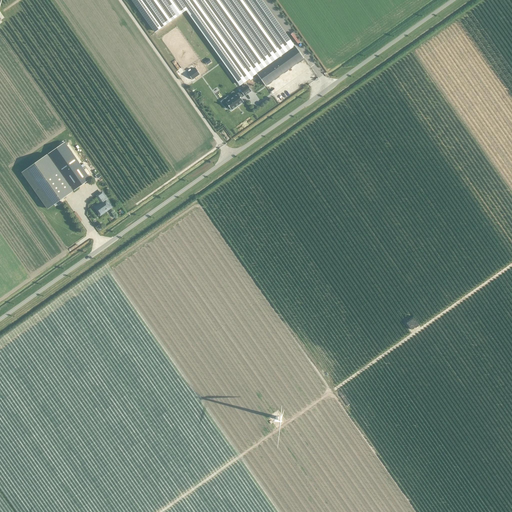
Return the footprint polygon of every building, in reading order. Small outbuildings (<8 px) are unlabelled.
[(133,0),(156,32),(187,9),(189,13),(241,84),(256,73),(265,86),(304,58),(295,46),(293,47),(259,0),(133,0)] [(194,76),(199,73),(196,68),(188,74),(192,80),(195,78),(194,76)] [(226,103),(223,105),(226,109),(229,107),(231,110),(243,102),(241,98),(244,96),(251,91),(247,85),(240,90),(241,92),(238,94),(226,102),(226,103)] [(64,142),(48,154),(74,191),(90,179),(64,142)] [(73,191),(47,155),(22,172),(48,209),(73,191)] [(95,206),(95,208),(97,211),(96,211),(97,212),(98,212),(100,215),(106,211),(106,210),(107,209),(108,209),(109,209),(112,207),(105,197),(102,199),(103,201),(95,206)]
